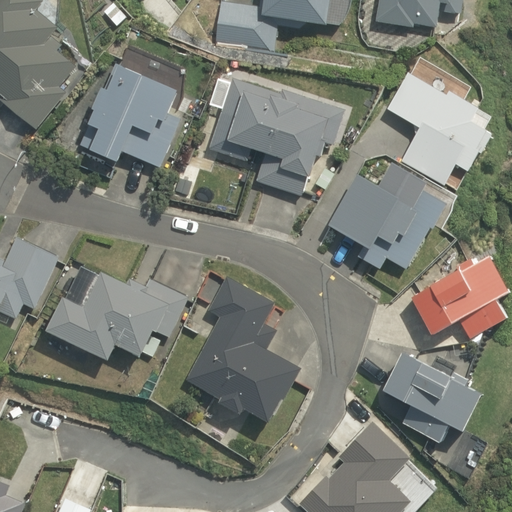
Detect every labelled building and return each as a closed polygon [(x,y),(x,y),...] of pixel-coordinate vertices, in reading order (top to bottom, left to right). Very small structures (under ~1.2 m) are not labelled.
[(0,0),(0,92),(3,95),(0,98),(0,100),(36,129),(66,91),(59,85),(75,65),(58,51),(64,44),(52,35),(59,25),(37,8),(43,0),(0,0)] [(266,0),(266,6),(222,0),(219,0),(214,42),(278,51),(282,22),(346,31),(350,0),(266,0)] [(378,0),(375,22),(412,29),(413,25),(434,30),(438,11),(460,15),(462,0),(378,0)] [(127,152),(161,167),(183,117),(173,113),(183,89),(116,59),(78,144),(122,163),(127,152)] [(497,125),(413,76),(391,115),(421,132),(405,159),(449,185),(458,171),(467,177),(497,125)] [(337,109),(233,77),(221,116),(240,122),(232,147),(265,157),(256,186),(309,202),(337,109)] [(385,191),(360,179),(333,231),(367,249),(358,265),(383,278),(390,264),(413,276),(449,207),(426,195),(431,187),(396,169),(385,191)] [(0,302),(4,303),(0,308),(0,309),(18,319),(24,304),(36,309),(60,256),(17,237),(5,259),(0,256),(0,302)] [(511,289),(497,262),(414,305),(434,343),(463,329),(471,345),(510,325),(500,307),(511,299),(511,289)] [(65,295),(49,330),(110,359),(117,344),(143,357),(156,330),(169,336),(187,297),(150,279),(148,284),(130,276),(127,282),(105,271),(88,306),(65,295)] [(274,306),(229,282),(227,281),(208,317),(222,324),(190,386),(272,429),(305,367),(271,350),(281,330),(265,322),(274,306)] [(410,353),(385,394),(415,412),(406,429),(441,449),(452,431),(464,439),(488,399),(410,353)] [(325,476),(299,504),(307,511),(400,511),(410,503),(389,481),(409,460),(371,423),(338,458),(343,463),(328,479),(325,476)] [(0,511),(20,511),(24,504),(5,496),(9,486),(0,482),(0,511)] [(89,511),(90,511),(62,498),(55,511),(89,511)]
